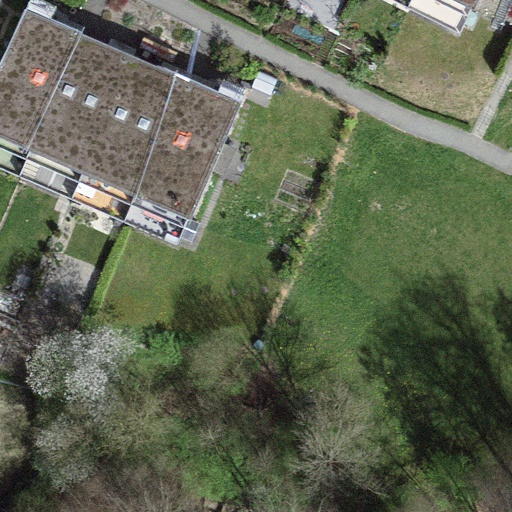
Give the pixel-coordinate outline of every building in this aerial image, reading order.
[(478,0),(456,0),(474,9),(478,0)] [(79,43),(26,20),(0,79),(0,137),(32,151),(79,43)] [(131,65),(79,43),(32,151),(84,173),(131,65)] [(183,88),(131,65),(84,173),(136,196),(183,88)] [(237,111),(183,88),(136,196),(190,220),(237,111)]
